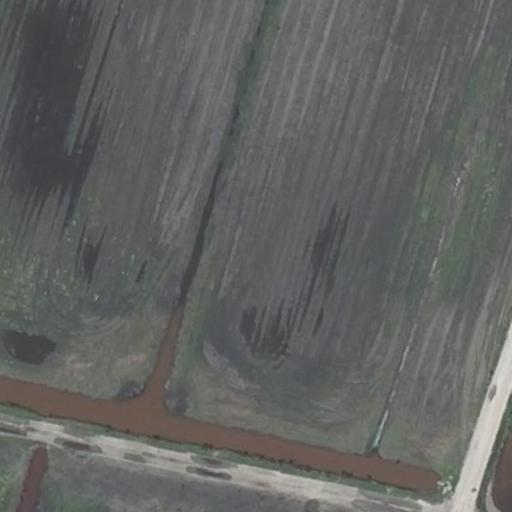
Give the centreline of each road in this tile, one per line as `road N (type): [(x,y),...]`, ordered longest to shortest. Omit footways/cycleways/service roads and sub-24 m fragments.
road 1 (track): [(0,423),(412,511)]
road 2 (track): [(460,511),(511,348)]
